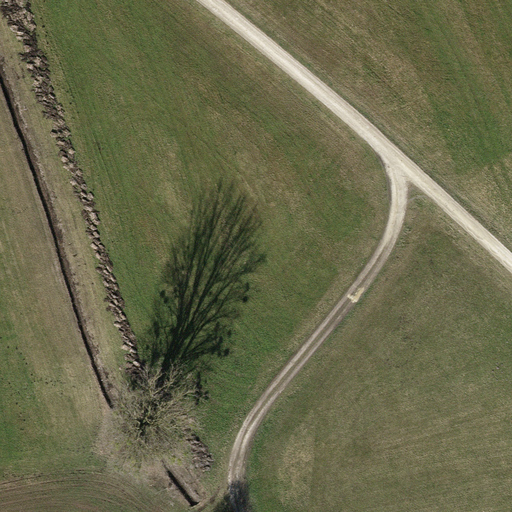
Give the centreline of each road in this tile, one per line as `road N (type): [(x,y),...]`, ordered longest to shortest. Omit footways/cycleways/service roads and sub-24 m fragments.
road 1 (track): [(240,511),(240,434),(393,242),(411,172)]
road 2 (track): [(511,263),(221,0)]
